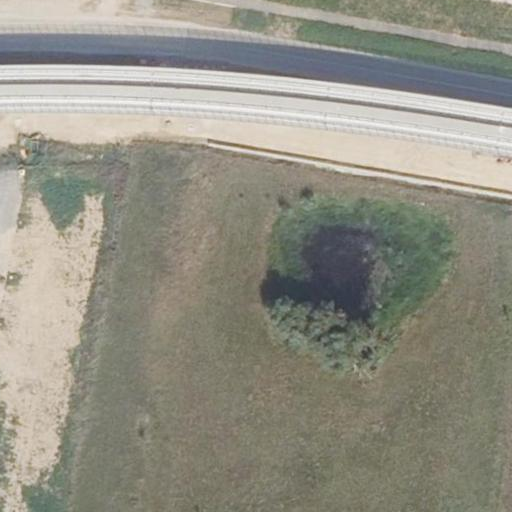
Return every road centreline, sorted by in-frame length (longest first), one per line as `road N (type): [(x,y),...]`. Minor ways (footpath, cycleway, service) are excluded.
road 1 (tertiary): [(511,92),(212,40)]
road 2 (tertiary): [(0,29),(212,40)]
